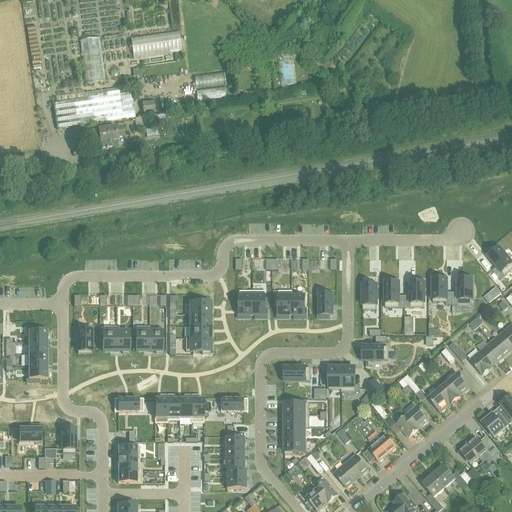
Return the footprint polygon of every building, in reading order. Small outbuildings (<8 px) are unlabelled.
[(27,28),(33,70),(41,68),(35,27),(27,28)] [(134,65),(147,63),(146,57),(147,57),(146,51),(132,52),(134,65)] [(187,64),(186,53),(149,55),(149,66),(187,64)] [(224,91),(223,77),(197,78),(198,93),(224,91)] [(133,106),(131,93),(120,95),(119,89),(56,98),(57,104),(54,105),(57,130),(135,118),(133,106)] [(142,104),(143,114),(155,112),(154,102),(142,104)] [(166,127),(164,115),(157,117),(157,116),(135,119),(136,129),(144,128),(144,131),(159,129),(159,128),(166,127)] [(98,130),(101,151),(112,150),(111,141),(117,141),(117,137),(124,136),(123,127),(116,128),(98,130)] [(497,247),(486,255),(496,268),(501,273),(511,265),(497,247)] [(496,268),(492,271),(499,281),(504,277),(501,273),(496,268)] [(429,287),(429,310),(443,310),(443,303),(443,287),(429,287)] [(455,303),(455,310),(468,310),(469,287),(455,287),(455,303)] [(380,288),(379,312),(393,312),(393,305),(393,288),(380,288)] [(496,288),(484,298),(489,304),(501,294),(496,288)] [(406,305),(406,312),(420,312),(420,289),(407,289),(406,305)] [(357,290),(357,313),(371,314),(371,290),(357,290)] [(229,300),(229,320),(242,320),(242,300),(229,300)] [(242,300),(242,320),(255,320),(255,301),(242,300)] [(308,300),(308,321),(322,321),(322,300),(308,300)] [(268,301),(268,320),(281,320),(281,301),(268,301)] [(281,301),(281,320),(294,320),(294,301),(281,301)] [(499,307),(504,313),(508,309),(503,303),(499,307)] [(187,307),(187,319),(206,320),(206,318),(209,318),(209,312),(206,312),(206,307),(187,307)] [(478,318),(474,322),(479,328),(483,324),(478,318)] [(187,319),(187,331),(206,332),(206,320),(187,319)] [(479,328),(474,322),(469,325),(474,331),(479,328)] [(511,326),(503,334),(511,345),(511,326)] [(28,331),(28,344),(48,344),(48,332),(28,331)] [(187,331),(186,343),(206,344),(206,342),(208,342),(209,336),(206,336),(206,332),(187,331)] [(74,334),(74,357),(87,357),(88,334),(74,334)] [(492,344),(504,359),(511,352),(511,345),(503,334),(492,344)] [(99,335),(99,355),(112,355),(112,335),(99,335)] [(112,335),(112,355),(119,355),(119,357),(125,357),(125,336),(112,335)] [(132,336),(132,355),(145,355),(145,336),(132,336)] [(145,336),(145,355),(152,355),(152,358),(158,358),(159,336),(145,336)] [(186,343),(186,356),(198,356),(197,358),(206,358),(206,344),(186,343)] [(28,344),(28,356),(47,356),(48,344),(28,344)] [(450,347),(454,353),(459,349),(454,344),(450,347)] [(481,353),(493,368),(504,359),(492,344),(481,353)] [(364,347),(364,361),(387,361),(387,348),(364,347)] [(442,354),(451,364),(455,361),(446,350),(442,354)] [(470,362),(482,377),(493,368),(481,353),(470,362)] [(28,356),(28,368),(47,368),(47,356),(28,356)] [(419,368),(424,373),(428,369),(423,364),(419,368)] [(28,368),(27,380),(47,381),(47,368),(28,368)] [(322,374),(322,397),(335,397),(335,377),(329,377),(329,374),(322,374)] [(448,383),(460,398),(470,389),(458,375),(448,383)] [(275,377),(275,390),(298,391),(299,377),(275,377)] [(335,377),(335,397),(348,397),(348,377),(335,377)] [(408,377),(404,380),(409,386),(417,395),(421,391),(411,380),(408,377)] [(409,386),(404,380),(399,384),(404,390),(409,386)] [(439,391),(451,406),(460,398),(448,383),(439,391)] [(370,387),(366,391),(374,399),(378,395),(370,387)] [(451,406),(439,391),(429,400),(441,414),(451,406)] [(152,401),(152,420),(164,420),(165,397),(157,397),(157,401),(152,401)] [(165,397),(164,420),(176,421),(177,402),(172,402),(172,397),(165,397)] [(177,402),(176,421),(188,421),(189,398),(181,398),(181,402),(177,402)] [(189,398),(188,421),(201,421),(201,402),(196,402),(196,398),(189,398)] [(500,416),(509,426),(511,422),(511,400),(510,398),(500,406),(505,412),(500,416)] [(108,401),(107,414),(132,415),(132,401),(108,401)] [(217,402),(217,416),(242,416),(242,402),(217,402)] [(382,418),(390,428),(395,424),(384,411),(376,402),(372,406),(382,418)] [(407,417),(419,431),(429,423),(417,409),(407,417)] [(275,417),(275,423),(278,423),(278,424),(297,425),(297,412),(278,412),(278,417),(275,417)] [(509,426),(500,416),(496,419),(493,415),(482,424),(494,439),(505,430),(504,429),(509,426)] [(397,425),(409,439),(419,431),(407,417),(397,425)] [(379,464),(388,456),(358,420),(356,418),(352,422),(366,439),(366,438),(370,442),(369,443),(373,447),(363,455),(370,464),(375,460),(379,464)] [(358,420),(388,456),(397,448),(386,436),(382,440),(368,424),(367,422),(364,424),(360,418),(358,420)] [(278,424),(278,436),(297,437),(297,425),(278,424)] [(20,430),(19,443),(40,443),(40,430),(20,430)] [(62,430),(62,456),(76,456),(76,430),(62,430)] [(337,434),(346,445),(351,441),(342,431),(337,434)] [(275,437),(275,443),(278,444),(278,448),(297,449),(297,437),(278,436),(278,438),(275,437)] [(479,460),(482,463),(488,470),(491,467),(485,460),(498,450),(487,436),(480,442),(477,439),(473,443),(470,443),(469,441),(466,443),(466,444),(479,460)] [(223,441),(223,453),(241,453),(241,442),(231,441),(225,441),(223,441)] [(471,467),(479,460),(466,444),(466,443),(463,446),(464,446),(464,450),(460,453),(471,467)] [(448,461),(455,456),(447,444),(440,450),(448,461)] [(117,447),(117,460),(139,460),(139,447),(117,447)] [(278,448),(277,464),(285,464),(285,461),(297,461),(297,449),(278,448)] [(223,453),(223,462),(241,463),(241,453),(223,453)] [(316,453),(311,457),(316,463),(321,459),(316,453)] [(345,465),(357,480),(369,471),(356,456),(345,465)] [(307,460),(319,475),(324,472),(316,463),(311,457),(307,460)] [(321,463),(328,471),(332,467),(324,459),(321,463)] [(117,460),(117,472),(140,472),(139,460),(117,460)] [(223,462),(223,472),(241,472),(241,463),(223,462)] [(488,470),(482,463),(479,466),(485,473),(488,470)] [(495,464),(491,467),(488,470),(492,474),(498,469),(495,464)] [(334,475),(346,490),(357,480),(345,465),(334,475)] [(432,477),(444,491),(455,481),(464,492),(469,488),(457,474),(452,478),(444,467),(432,477)] [(284,479),(289,485),(294,481),(292,478),(299,473),(296,468),(293,470),(289,474),(289,475),(284,479)] [(467,475),(475,484),(481,480),(472,470),(467,475)] [(117,472),(117,484),(142,484),(142,472),(140,472),(117,472)] [(223,472),(223,482),(241,482),(241,472),(223,472)] [(426,500),(436,511),(439,511),(443,509),(434,499),(444,491),(432,477),(422,485),(431,495),(426,500)] [(223,482),(222,493),(241,493),(241,482),(223,482)] [(316,491),(328,505),(338,497),(326,483),(321,488),(317,484),(313,487),(316,491)] [(314,509),(316,511),(320,511),(328,505),(316,491),(306,500),(308,502),(306,505),(312,511),(314,509)] [(414,511),(413,511),(416,508),(411,502),(410,503),(404,495),(393,504),(395,506),(388,511),(414,511)] [(251,509),(250,509),(252,511),(259,511),(249,500),(246,502),(251,509)]
